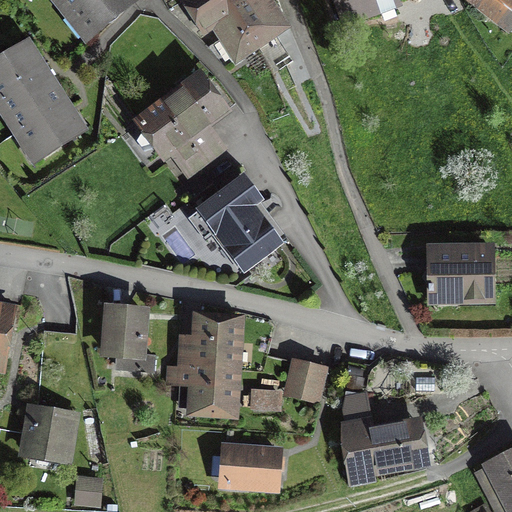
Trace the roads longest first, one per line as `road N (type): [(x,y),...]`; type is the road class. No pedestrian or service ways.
road 1 (residential): [(487,353),(423,354),(138,281),(0,261)]
road 2 (track): [(423,354),(317,98),(294,0)]
road 3 (track): [(511,433),(430,479),(306,511)]
